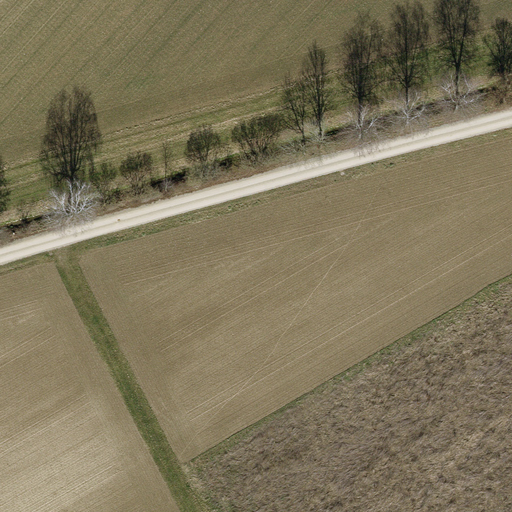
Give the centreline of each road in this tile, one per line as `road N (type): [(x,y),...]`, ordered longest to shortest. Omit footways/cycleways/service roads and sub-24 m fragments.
road 1 (track): [(511,119),(0,256)]
road 2 (track): [(58,239),(195,511)]
